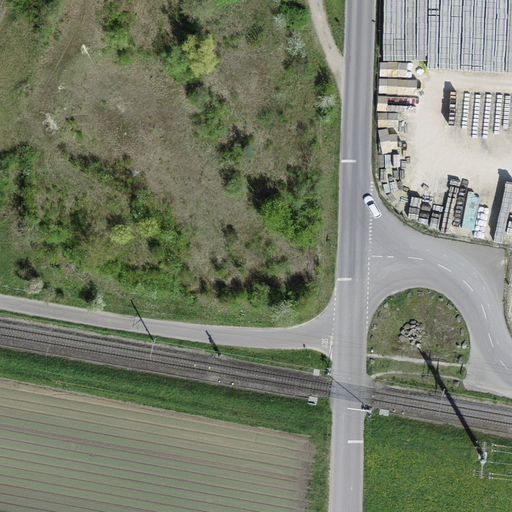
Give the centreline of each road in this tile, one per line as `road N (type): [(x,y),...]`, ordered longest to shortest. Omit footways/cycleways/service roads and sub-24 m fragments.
road 1 (track): [(0,299),(190,328),(350,333)]
road 2 (residential): [(352,248),(344,511)]
road 3 (residential): [(361,0),(352,248)]
road 4 (residential): [(352,248),(437,263),(483,288),(511,375)]
